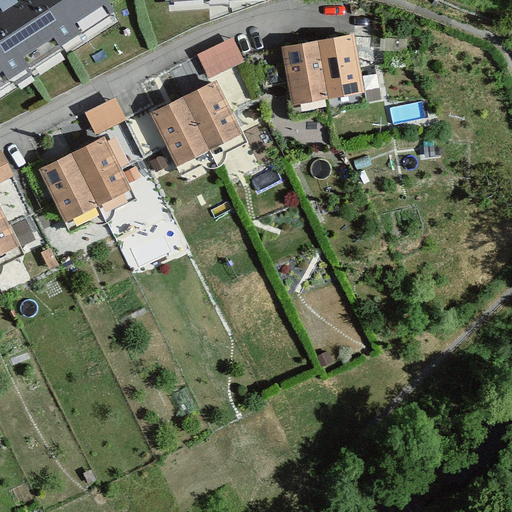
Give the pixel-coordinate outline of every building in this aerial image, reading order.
[(6,0),(0,0),(0,82),(43,55),(6,0)] [(107,0),(6,0),(43,55),(113,9),(107,0)] [(354,33),(318,40),(329,97),(365,90),(354,33)] [(232,39),(200,55),(210,75),(242,59),(232,39)] [(318,40),(282,47),(293,103),(329,97),(318,40)] [(215,80),(182,97),(209,148),(242,131),(215,80)] [(182,97),(151,114),(177,165),(209,148),(182,97)] [(115,99),(86,114),(96,132),(124,117),(115,99)] [(105,136),(71,152),(97,205),(131,188),(105,136)] [(71,152),(39,168),(65,220),(97,205),(71,152)] [(2,154),(0,155),(0,180),(12,174),(2,154)] [(0,203),(0,253),(20,244),(0,203)]
